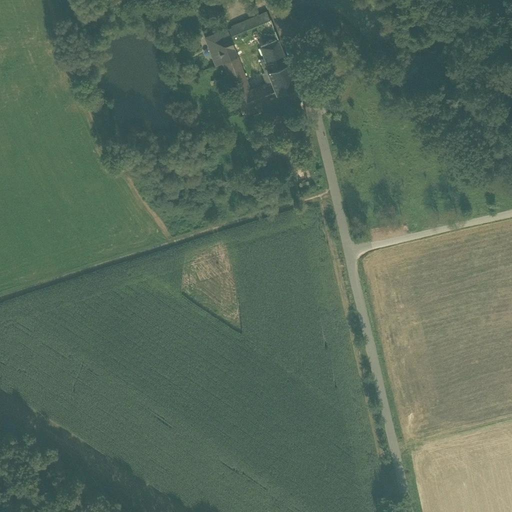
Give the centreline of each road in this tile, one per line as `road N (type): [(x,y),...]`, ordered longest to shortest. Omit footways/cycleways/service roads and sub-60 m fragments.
road 1 (unclassified): [(350,254),(317,120),(287,27),(269,0)]
road 2 (unclassified): [(407,511),(350,254)]
road 3 (unclassified): [(511,213),(350,254)]
